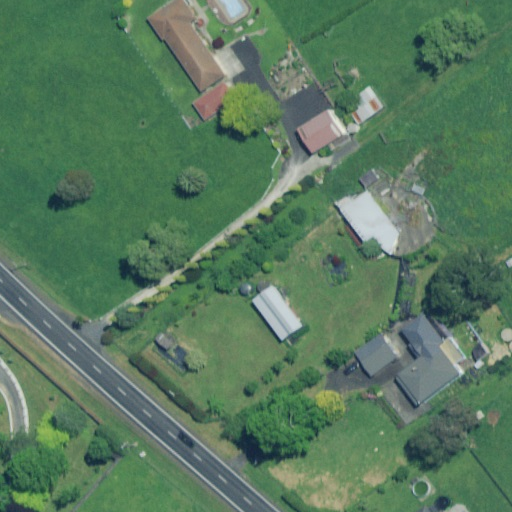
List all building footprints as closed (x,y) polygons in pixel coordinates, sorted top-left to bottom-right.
[(202,19),(188,0),(183,0),(154,19),(168,41),(171,39),(205,91),(230,75),(196,23),(202,19)] [(240,100),(230,84),(198,104),(209,120),(240,100)] [(388,108),(373,87),(356,99),(362,109),(355,115),(363,126),(388,108)] [(350,134),(334,110),(303,131),(319,154),(350,134)] [(383,178),(378,170),(364,179),(370,187),(383,178)] [(418,182),(414,192),(424,196),(428,187),(418,182)] [(379,236),(396,258),(404,235),(369,189),(359,197),(355,193),(340,205),(370,243),(379,236)] [(308,327),(278,286),(259,301),(288,342),(308,327)] [(449,342),(430,315),(408,331),(417,343),(413,346),(423,360),(400,377),(422,407),(466,375),(445,346),(449,342)] [(401,358),(385,335),(359,354),(376,377),(401,358)] [(488,343),(475,353),(482,361),(494,352),(488,343)] [(469,378),(470,379),(472,381),(473,382),(475,382),(476,382),(477,382),(479,382),(480,381),(481,380),(482,379),(483,378),(483,377),(484,375),(484,374),(484,373),(483,371),(483,370),(482,369),(481,368),(480,367),(479,366),(477,366),(476,366),(474,366),(473,367),(472,367),(471,368),(470,369),(469,370),(468,371),(468,373),(468,374),(468,376),(468,377),(469,378)]
